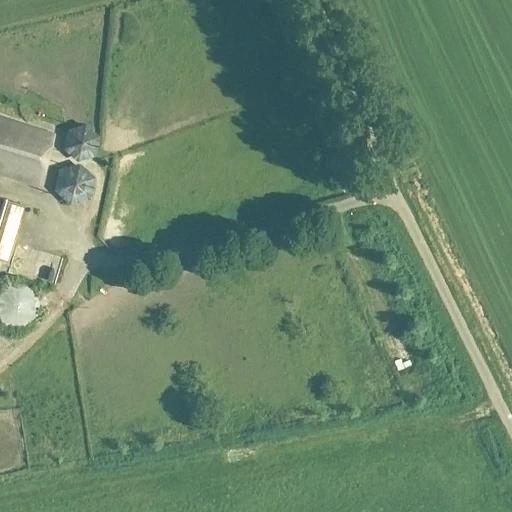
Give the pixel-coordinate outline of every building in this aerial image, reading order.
[(53,134),(0,118),(0,172),(38,184),(53,134)] [(66,131),(62,149),(76,162),(95,155),(99,137),(83,124),(66,131)] [(58,169),(53,190),(69,205),(89,199),(94,178),(79,164),(58,169)] [(0,260),(6,263),(24,205),(0,197),(0,260)] [(0,321),(2,324),(5,326),(9,327),(12,328),(16,329),(20,329),(23,328),(27,326),(30,324),(33,322),(35,319),(37,316),(38,312),(39,309),(39,305),(38,301),(37,298),(35,294),(32,292),(30,289),(26,287),(23,286),(19,285),(15,285),(12,285),(8,287),(5,288),(2,291),(0,292),(0,321)]
